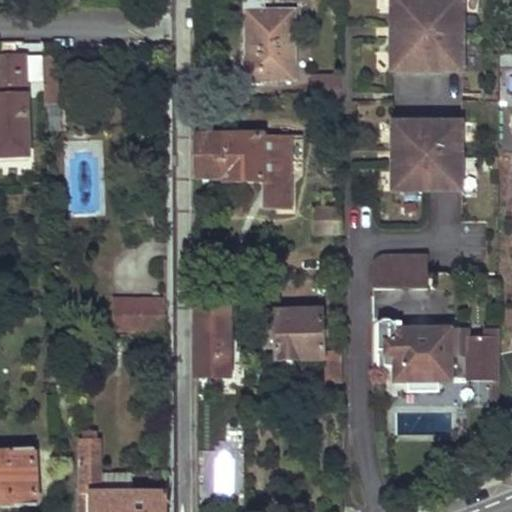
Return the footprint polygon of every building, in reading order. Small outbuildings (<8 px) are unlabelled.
[(244,0),(246,82),(295,82),(295,11),(264,11),(263,0),(244,0)] [(463,0),(391,0),(392,21),(415,21),(415,33),(392,33),(392,62),(463,62),(463,0)] [(415,21),(392,21),(392,33),(415,33),(415,21)] [(0,157),(29,157),(25,57),(0,58),(0,157)] [(43,57),(45,104),(62,104),(60,57),(43,57)] [(311,106),(341,106),(341,77),(311,76),(311,106)] [(463,111),(392,111),(392,140),(415,140),(415,151),(392,151),(392,180),(463,180),(463,111)] [(290,210),(290,136),(225,137),(224,179),(224,181),(268,181),(268,210),(290,210)] [(196,159),(196,179),(224,179),(225,137),(195,137),(196,159)] [(415,140),(392,140),(392,151),(415,151),(415,140)] [(316,211),(316,235),(342,236),(342,211),(316,211)] [(427,291),(428,257),(426,257),(383,257),(379,259),(376,261),(374,263),(373,266),(373,291),(427,291)] [(499,282),(490,282),(490,294),(499,294),(499,282)] [(123,301),(113,301),(112,331),(123,331),(123,301)] [(123,301),(123,331),(165,331),(165,302),(123,301)] [(229,305),(196,306),(197,378),(229,379),(229,305)] [(275,312),(276,361),(279,361),(279,362),(283,367),(295,366),(299,362),(299,361),(323,360),(323,343),(331,343),(331,326),(323,326),(323,311),(275,312)] [(450,339),(450,332),(401,332),(401,324),(377,325),(378,353),(385,353),(385,366),(385,367),(386,367),(386,368),(387,368),(388,368),(396,368),(396,382),(409,382),(438,382),(451,382),(451,381),(468,381),(468,382),(499,382),(499,332),(486,332),(486,339),(450,339)] [(328,353),(328,383),(341,383),(341,353),(328,353)] [(438,382),(409,382),(409,392),(438,392),(438,382)] [(80,441),(80,511),(167,511),(167,494),(128,494),(101,494),(100,476),(100,465),(97,465),(97,435),(85,435),(85,442),(80,441)] [(0,508),(37,507),(35,451),(0,452),(0,508)] [(128,475),(100,476),(101,494),(128,494),(128,475)]
